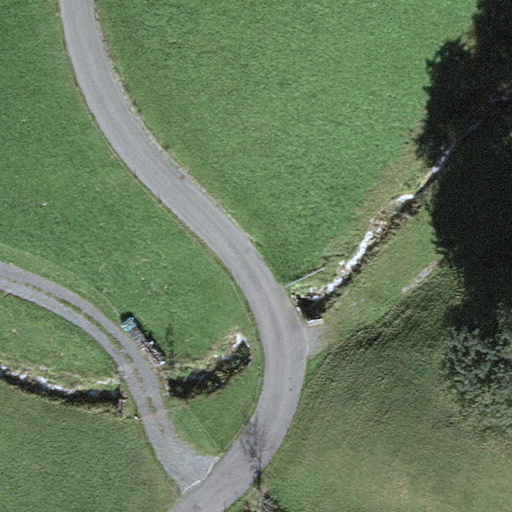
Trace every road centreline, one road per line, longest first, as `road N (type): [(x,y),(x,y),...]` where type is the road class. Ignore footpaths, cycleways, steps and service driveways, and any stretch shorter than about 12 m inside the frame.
road 1 (unclassified): [(75,0),(87,62),(122,130),(242,259),(270,307),(283,356),(284,395),(237,480),(193,511)]
road 2 (track): [(206,502),(100,328),(34,282),(0,273)]
